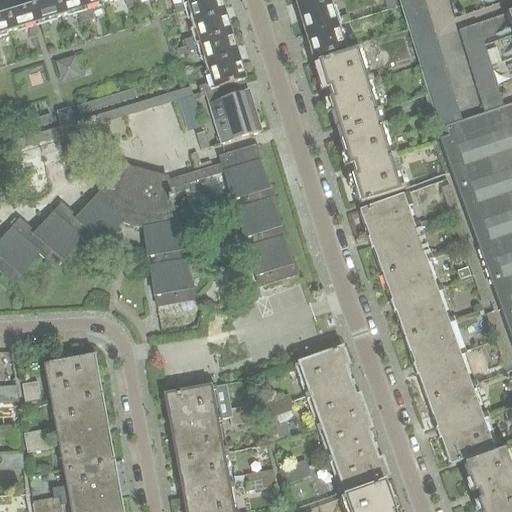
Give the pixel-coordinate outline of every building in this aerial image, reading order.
[(25,0),(3,0),(0,1),(0,2),(10,33),(28,28),(29,32),(27,33),(30,41),(37,39),(25,0)] [(44,23),(68,16),(63,0),(31,0),(43,37),(50,35),(47,26),(45,27),(44,23)] [(88,0),(63,0),(68,16),(81,11),(82,16),(81,16),(83,24),(97,20),(94,12),(92,13),(91,8),(88,0)] [(88,0),(91,8),(113,1),(112,0),(88,0)] [(112,0),(113,1),(117,0),(127,0),(128,2),(126,2),(129,11),(142,7),(140,0),(112,0)] [(244,83),(218,0),(182,0),(184,6),(173,10),(175,16),(186,13),(195,41),(191,42),(191,40),(183,43),(188,57),(195,55),(195,53),(198,52),(208,87),(205,88),(205,86),(197,88),(199,96),(244,83)] [(294,0),(313,61),(323,57),(357,47),(356,42),(348,44),(348,45),(344,47),(338,27),(350,23),(349,18),(341,21),(341,22),(337,23),(329,0),(294,0)] [(396,10),(392,0),(382,0),(386,13),(396,10)] [(405,0),(396,3),(399,15),(421,8),(418,0),(405,0)] [(0,36),(10,33),(0,2),(0,36)] [(399,15),(403,27),(425,20),(421,8),(399,15)] [(458,33),(411,47),(437,131),(511,105),(511,13),(505,16),(477,27),(458,33)] [(403,27),(406,38),(429,31),(425,20),(403,27)] [(406,38),(410,50),(432,43),(429,31),(406,38)] [(316,64),(338,134),(383,120),(362,49),(325,61),(316,64)] [(75,56),(56,61),(60,79),(80,74),(75,56)] [(244,83),(199,96),(200,96),(206,94),(222,147),(260,135),(244,83)] [(190,97),(188,89),(74,124),(76,132),(190,97)] [(77,116),(135,99),(133,91),(75,107),(77,116)] [(511,105),(458,124),(437,131),(511,342),(511,105)] [(74,132),(68,109),(54,113),(61,136),(74,132)] [(51,125),(49,116),(22,124),(24,133),(51,125)] [(338,134),(360,205),(405,191),(383,120),(338,134)] [(0,155),(57,138),(55,130),(0,147),(0,155)] [(207,149),(203,134),(195,136),(200,152),(207,149)] [(145,231),(157,309),(192,302),(192,301),(196,298),(194,285),(189,284),(186,262),(190,260),(189,248),(184,246),(182,235),(177,203),(174,203),(174,187),(225,172),(261,289),(295,278),(295,276),(299,273),(295,264),(291,264),(283,240),(287,236),(284,226),(279,226),(271,201),(275,198),(272,188),(267,187),(260,164),(264,161),(260,149),(255,150),(255,147),(249,150),(221,159),(223,166),(174,181),(173,177),(166,178),(160,177),(161,175),(138,168),(137,171),(127,168),(108,192),(105,189),(80,220),(63,206),(36,237),(19,223),(0,245),(0,274),(13,286),(22,275),(21,275),(38,256),(56,269),(65,259),(64,259),(80,240),(99,254),(107,244),(123,224),(145,231)] [(196,173),(211,169),(210,163),(200,166),(196,154),(191,156),(196,173)] [(191,186),(193,194),(200,192),(197,184),(191,186)] [(466,240),(447,188),(439,191),(458,243),(466,240)] [(360,212),(383,275),(430,259),(408,195),(360,212)] [(489,303),(470,251),(462,254),(481,305),(489,303)] [(452,322),(430,259),(383,275),(405,339),(452,322)] [(459,282),(470,278),(467,270),(456,273),(459,282)] [(511,366),(492,314),(484,318),(502,369),(511,366)] [(405,339),(427,402),(475,386),(452,322),(405,339)] [(294,366),(316,430),(364,413),(359,398),(354,400),(342,367),(347,365),(342,350),(294,366)] [(42,365),(49,406),(100,397),(93,360),(95,360),(94,356),(42,365)] [(40,407),(36,384),(21,387),(25,410),(40,407)] [(497,449),(475,386),(427,402),(450,466),(497,449)] [(0,404),(16,404),(16,388),(0,389),(0,404)] [(173,448),(176,464),(228,454),(215,389),(163,399),(166,415),(172,414),(178,447),(173,448)] [(103,414),(100,397),(49,406),(61,473),(113,463),(113,462),(111,462),(109,447),(104,448),(103,438),(105,437),(103,426),(101,425),(99,415),(103,414)] [(296,416),(289,397),(263,407),(271,429),(288,422),(296,416)] [(254,423),(251,408),(229,413),(232,428),(254,423)] [(364,413),(316,430),(339,493),(369,483),(387,476),(382,462),(377,463),(365,430),(369,428),(364,413)] [(267,431),(271,442),(288,437),(287,432),(286,427),(284,426),(267,431)] [(50,450),(46,431),(22,436),(26,455),(50,450)] [(480,511),(511,511),(511,459),(508,449),(464,465),(480,511)] [(238,511),(228,454),(176,464),(179,481),(184,480),(190,511),(238,511)] [(21,456),(0,456),(0,471),(21,471),(21,456)] [(306,462),(279,472),(285,488),(311,478),(306,462)] [(113,463),(61,473),(68,511),(116,511),(115,503),(117,501),(115,491),(113,490),(111,481),(115,480),(112,465),(113,465),(113,463)] [(277,490),(274,473),(246,477),(249,494),(277,490)] [(339,500),(343,511),(393,511),(383,484),(339,500)] [(60,511),(58,500),(31,504),(32,511),(60,511)]
